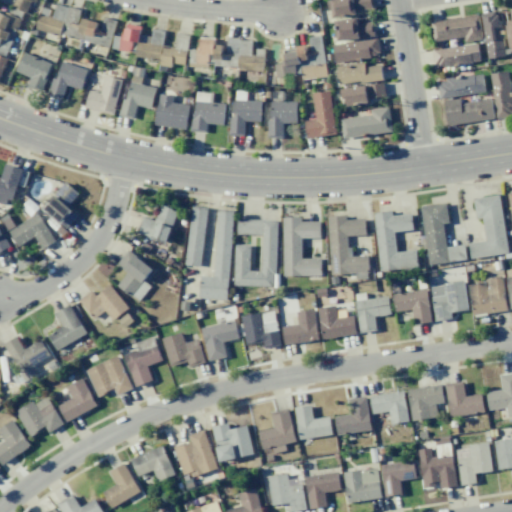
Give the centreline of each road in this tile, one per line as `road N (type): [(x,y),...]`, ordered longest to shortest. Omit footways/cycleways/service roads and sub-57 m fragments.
road 1 (residential): [(511,343),(305,375),(183,405),(120,430),(0,510)]
road 2 (tertiary): [(511,153),(351,175),(251,176),(123,158),(0,118)]
road 3 (residential): [(123,158),(113,218),(83,262),(40,291),(3,300)]
road 4 (residential): [(398,0),(424,167)]
road 5 (residential): [(145,0),(277,11)]
